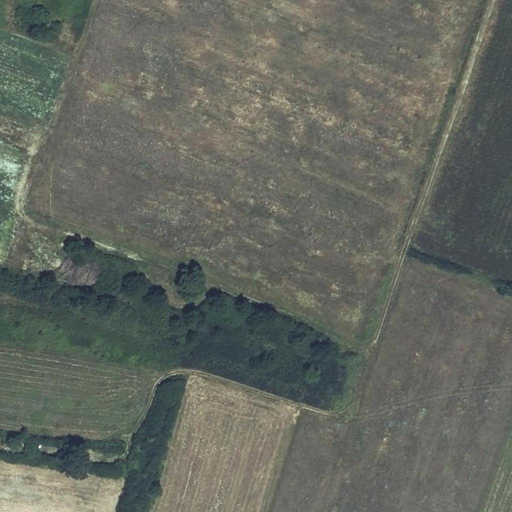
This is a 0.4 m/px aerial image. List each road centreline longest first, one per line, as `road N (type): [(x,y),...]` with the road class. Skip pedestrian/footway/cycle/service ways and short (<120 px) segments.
road 1 (track): [(116,511),(127,441),(171,371),(193,370),(325,412),(350,401),(495,0)]
road 2 (track): [(373,344),(338,342),(199,276),(20,218)]
